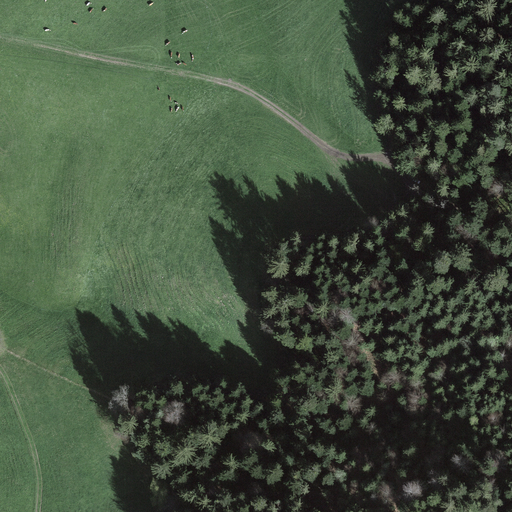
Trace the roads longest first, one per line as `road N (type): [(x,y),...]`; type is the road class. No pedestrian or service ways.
road 1 (track): [(399,511),(402,486),(430,436),(426,357),(397,336),(358,333),(317,314),(276,312),(270,277)]
road 2 (track): [(0,368),(37,461),(38,511)]
